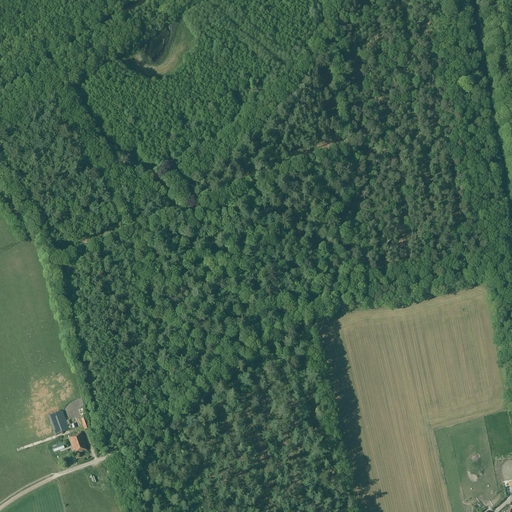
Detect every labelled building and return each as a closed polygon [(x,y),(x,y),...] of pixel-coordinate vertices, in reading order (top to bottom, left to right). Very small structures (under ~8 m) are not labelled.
[(253,89),(247,95),(250,98),(256,92),(253,89)] [(153,262),(156,255),(147,251),(144,259),(153,262)] [(62,411),(48,416),(55,435),(69,430),(81,426),(78,416),(66,420),(62,411)] [(85,417),(81,419),(85,430),(89,429),(85,417)] [(73,450),(74,450),(75,454),(86,450),(85,446),(86,446),(81,433),(80,432),(79,432),(79,433),(72,436),(72,437),(68,438),(73,450)] [(467,493),(479,511),(484,511),(489,509),(490,510),(492,509),(477,486),(467,493)] [(501,501),(491,511),(494,511),(503,504),(501,501)]
